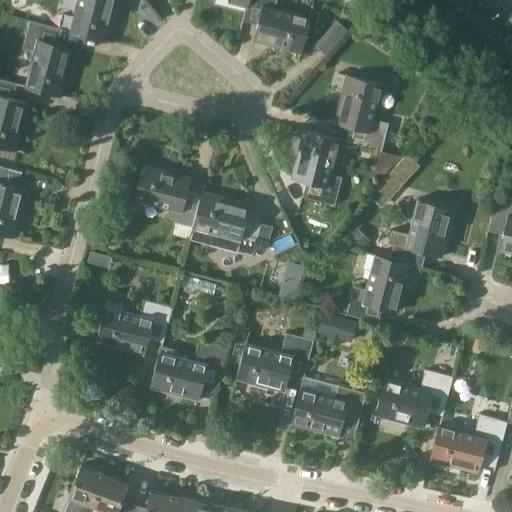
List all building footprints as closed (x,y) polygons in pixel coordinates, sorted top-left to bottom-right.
[(106,42),(116,0),(79,0),(71,34),(106,42)] [(248,0),(247,6),(243,20),(258,24),(254,38),(302,52),(310,21),(274,11),(277,0),(248,0)] [(60,97),(71,49),(59,46),(62,32),(29,24),(23,48),(36,51),(26,89),(60,97)] [(385,122),(373,119),(382,83),(346,74),(335,121),(356,126),(352,141),(379,148),(385,122)] [(0,147),(15,151),(27,103),(11,99),(14,85),(0,81),(0,147)] [(335,203),(342,176),(331,173),(340,139),(303,129),(291,175),(315,181),(311,197),(335,203)] [(180,211),(189,175),(141,162),(132,198),(180,211)] [(0,233),(12,237),(24,189),(17,187),(21,171),(5,167),(0,165),(0,233)] [(354,184),(337,200),(357,223),(375,207),(354,184)] [(239,239),(249,203),(201,190),(191,226),(239,239)] [(511,198),(496,194),(486,232),(502,236),(498,249),(511,253),(511,198)] [(462,209),(407,195),(406,197),(422,201),(412,238),(393,233),(387,257),(419,265),(423,250),(442,255),(454,209),(462,211),(462,209)] [(275,205),(264,208),(270,230),(281,227),(275,205)] [(360,248),(367,241),(353,227),(345,234),(360,248)] [(89,250),(86,261),(97,263),(100,253),(89,250)] [(398,310),(410,263),(363,251),(362,252),(378,256),(367,302),(398,310)] [(195,293),(200,277),(187,273),(182,289),(195,293)] [(162,340),(171,306),(144,298),(139,316),(104,306),(94,342),(141,356),(147,335),(162,340)] [(322,312),(316,332),(328,336),(327,340),(338,344),(339,338),(351,342),(356,322),(322,312)] [(305,323),(301,335),(312,338),(315,326),(305,323)] [(302,376),(312,338),(301,335),(285,331),(280,351),(244,341),(234,378),(283,391),(288,373),(302,376)] [(474,338),(472,345),(486,349),(488,342),(474,338)] [(214,392),(227,347),(200,340),(194,362),(158,352),(148,386),(196,399),(199,387),(214,392)] [(441,414),(453,374),(426,367),(419,392),(385,383),(389,368),(387,367),(372,422),(373,422),(375,415),(421,428),(426,410),(441,414)] [(355,373),(351,386),(363,390),(367,377),(355,373)] [(357,422),(365,390),(363,390),(351,386),(338,383),(334,398),(297,388),(288,422),(336,435),(341,417),(357,422)] [(495,462),(506,420),(479,413),(472,439),(437,429),(426,468),(428,469),(430,461),(476,473),(480,458),(495,462)] [(89,511),(92,505),(104,473),(81,464),(69,496),(81,501),(77,511),(89,511)] [(131,511),(133,504),(121,500),(128,482),(104,473),(92,505),(111,511),(131,511)] [(170,511),(174,494),(150,489),(147,508),(133,504),(131,511),(170,511)] [(194,511),(197,499),(174,494),(170,511),(194,511)] [(220,511),(222,504),(197,499),(194,511),(220,511)]
